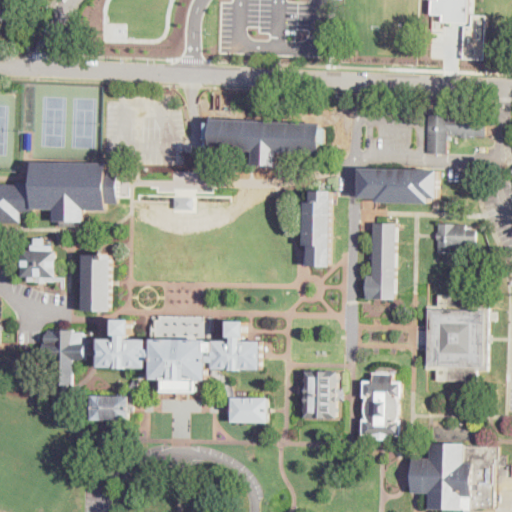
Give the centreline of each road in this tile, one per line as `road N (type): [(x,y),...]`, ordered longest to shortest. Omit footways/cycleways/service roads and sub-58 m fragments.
road 1 (residential): [(511,87),(0,65)]
road 2 (residential): [(195,74),(199,163),(286,176),(356,159),(361,81)]
road 3 (residential): [(256,511),(246,472),(228,458),(193,452),(153,453),(128,465),(113,481),(105,511)]
road 4 (residential): [(356,159),(354,364)]
